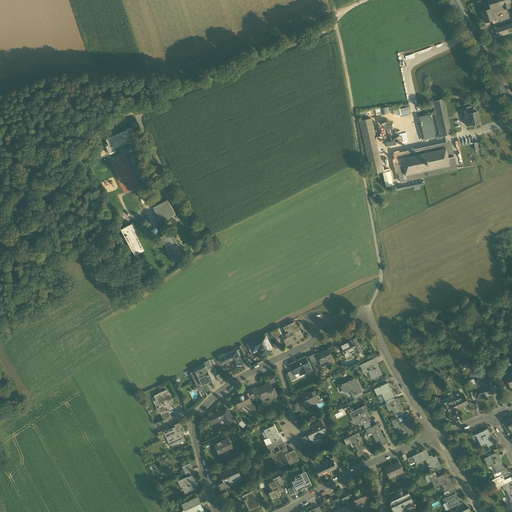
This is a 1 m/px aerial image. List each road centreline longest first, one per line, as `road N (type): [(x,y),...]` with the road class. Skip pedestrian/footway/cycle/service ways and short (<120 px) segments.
road 1 (track): [(0,97),(56,74),(187,76),(335,13)]
road 2 (track): [(337,27),(382,278)]
road 3 (residential): [(277,358),(308,344),(317,322),(364,315),(434,438)]
road 4 (residential): [(217,511),(196,422),(218,392),(277,358)]
road 5 (secondary): [(451,0),(511,104)]
